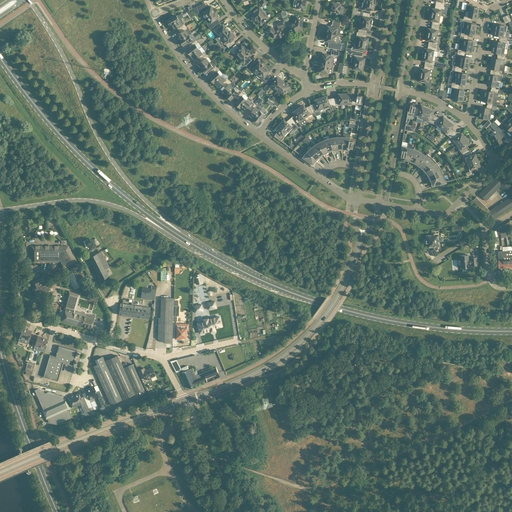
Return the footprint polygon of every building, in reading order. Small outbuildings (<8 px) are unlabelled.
[(305,5),(306,1),(305,0),(298,0),(299,0),(297,7),(299,8),(299,9),(300,9),(301,8),(303,9),(304,5),(305,5)] [(342,11),(340,11),(341,4),(332,2),(331,11),(332,11),(332,12),(334,12),(335,11),(337,12),(336,15),(342,16),(342,11)] [(359,8),(358,11),(361,12),(369,13),(370,9),(373,10),(374,8),(375,4),(366,2),(365,8),(361,7),(359,8)] [(478,13),(479,7),(472,6),(472,4),(467,3),(466,10),(465,10),(465,11),(469,11),(478,13)] [(215,12),(212,9),(213,8),(211,6),(209,7),(210,8),(208,9),(205,4),(197,7),(196,7),(199,14),(200,13),(205,14),(207,17),(215,12)] [(441,9),(444,9),(445,6),(444,6),(436,5),(436,9),(432,8),(432,10),(431,10),(430,14),(440,16),(441,9)] [(268,17),(260,7),(252,13),(254,16),(253,16),(255,20),(256,19),(260,24),(264,20),(265,21),(266,21),(265,20),(268,17)] [(215,11),(215,12),(207,17),(211,22),(208,24),(211,29),(219,23),(217,20),(216,19),(219,17),(215,11)] [(477,18),(478,13),(469,11),(468,17),(464,16),(463,19),(470,20),(470,17),(477,18)] [(368,18),(369,13),(363,12),(361,12),(359,22),(362,22),(371,24),(372,20),(371,20),(372,18),(368,18)] [(176,16),(176,15),(167,20),(170,25),(179,20),(181,19),(184,17),(181,14),(176,16)] [(439,23),(440,16),(430,14),(430,18),(430,20),(434,21),(433,25),(439,26),(440,23),(439,23)] [(297,29),(300,28),(301,28),(303,18),(296,17),(295,23),(289,25),(292,33),(294,32),(295,33),(296,33),(297,32),(297,31),(298,30),(297,29)] [(476,24),(469,23),(470,20),(463,19),(461,18),(460,21),(464,22),(463,27),(476,30),(476,26),(475,26),(476,24)] [(184,24),(181,19),(179,20),(170,25),(172,29),(173,28),(174,30),(179,27),(180,30),(186,26),(184,24)] [(327,29),(327,31),(327,32),(327,33),(339,35),(340,28),(339,28),(340,22),(333,20),(332,27),(328,26),(328,28),(327,29)] [(284,35),(282,28),(285,27),(283,21),(278,23),(277,25),(278,29),(275,30),(271,26),(266,31),(274,38),(278,36),(278,37),(279,37),(280,38),(281,38),(282,37),(282,36),(284,35)] [(371,28),(371,24),(362,22),(361,29),(359,29),(358,32),(365,33),(366,29),(370,30),(370,28),(371,28)] [(230,31),(228,28),(227,28),(226,28),(223,26),(221,27),(219,25),(214,30),(216,32),(222,38),(230,31)] [(439,29),(439,26),(433,25),(432,29),(429,28),(428,30),(427,30),(427,34),(436,36),(437,29),(439,29)] [(188,35),(192,33),(188,28),(187,29),(186,26),(180,30),(182,32),(177,35),(178,37),(180,41),(188,35)] [(475,33),(476,30),(463,27),(462,27),(461,33),(459,32),(458,35),(460,35),(467,36),(467,34),(474,35),(474,33),(475,33)] [(507,32),(503,31),(495,29),(494,35),(501,36),(501,39),(507,40),(507,37),(506,37),(507,32)] [(233,38),(234,37),(234,36),(235,35),(233,33),(232,33),(231,32),(230,31),(222,38),(224,40),(225,41),(226,41),(227,41),(229,43),(227,44),(229,47),(234,43),(232,40),(234,39),(233,38)] [(369,40),(368,40),(368,38),(365,38),(365,33),(358,32),(357,32),(356,37),(359,37),(358,43),(368,44),(369,40)] [(337,45),(339,35),(327,33),(328,33),(327,36),(326,36),(326,38),(327,39),(326,40),(329,41),(328,47),(340,50),(341,46),(337,45)] [(435,41),(436,36),(427,34),(426,38),(427,38),(426,40),(430,41),(429,45),(438,46),(438,42),(435,41)] [(188,42),(190,44),(195,41),(194,38),(192,40),(188,35),(180,41),(183,45),(188,42)] [(473,43),(472,42),(473,41),(466,39),(467,36),(460,35),(459,44),(473,46),(473,43)] [(494,41),(493,46),(505,48),(506,43),(507,40),(501,39),(500,42),(494,41)] [(190,55),(199,49),(195,44),(197,43),(195,41),(190,44),(192,47),(187,50),(190,55)] [(366,50),(366,48),(367,48),(368,44),(358,43),(358,47),(357,48),(356,47),(354,46),(352,47),(351,48),(351,51),(353,52),(362,53),(362,49),(366,50)] [(472,50),(473,46),(459,44),(457,52),(464,53),(464,50),(471,51),(471,50),(472,50)] [(243,46),(243,47),(242,46),(239,48),(236,45),(230,50),(234,54),(236,52),(240,56),(246,50),(245,49),(246,49),(243,46)] [(437,51),(438,46),(429,45),(428,49),(425,49),(425,50),(424,50),(423,54),(433,56),(433,51),(437,51)] [(504,54),(505,48),(493,46),(492,52),(499,53),(499,56),(505,57),(506,54),(504,54)] [(201,58),(206,54),(204,52),(202,54),(199,49),(190,55),(193,58),(194,58),(195,59),(199,56),(201,58)] [(246,49),(246,50),(240,56),(243,60),(241,61),(246,66),(251,60),(248,57),(251,55),(249,53),(249,52),(246,49)] [(333,64),(334,57),(335,58),(338,55),(339,52),(332,50),(331,55),(329,55),(325,54),(324,55),(323,55),(322,58),(321,58),(321,61),(322,61),(322,62),(333,64)] [(362,53),(353,52),(351,53),(350,54),(350,57),(352,58),(354,57),(356,58),(355,63),(364,64),(365,60),(364,60),(364,58),(361,58),(362,53)] [(469,59),(470,57),(463,56),(464,53),(457,52),(455,52),(455,54),(457,55),(456,60),(470,63),(470,59),(469,59)] [(205,58),(208,57),(206,54),(201,58),(203,61),(199,64),(200,65),(199,66),(202,69),(209,63),(205,58)] [(432,61),(433,56),(423,54),(422,58),(423,58),(423,60),(426,61),(426,65),(434,66),(435,62),(432,61)] [(502,61),(503,59),(505,60),(505,57),(499,56),(498,58),(492,57),(491,63),(500,64),(500,62),(501,62),(502,61)] [(217,65),(214,62),(213,60),(211,61),(209,63),(202,69),(205,74),(210,70),(212,72),(217,68),(215,66),(217,65)] [(346,74),(348,66),(350,66),(351,62),(344,60),(344,63),(343,65),(343,66),(342,73),(346,74)] [(469,66),(470,63),(456,60),(455,66),(453,65),(452,68),(455,68),(454,68),(461,70),(461,67),(468,68),(468,66),(469,66)] [(258,73),(265,66),(264,65),(265,64),(263,62),(262,64),(259,61),(256,66),(253,63),(248,69),(253,73),(255,70),(258,73)] [(332,68),(333,64),(322,62),(321,67),(320,67),(319,70),(320,70),(320,71),(321,72),(322,72),(323,73),(324,72),(328,73),(329,69),(330,69),(332,68)] [(364,68),(364,64),(355,63),(354,68),(356,69),(355,70),(360,71),(360,69),(362,70),(363,68),(364,68)] [(505,65),(500,64),(491,63),(490,68),(496,69),(496,72),(502,73),(504,74),(505,65)] [(429,76),(430,69),(433,70),(434,66),(426,65),(425,69),(421,69),(421,70),(420,70),(419,74),(429,76)] [(268,69),(265,66),(258,73),(262,76),(260,78),(265,82),(269,77),(266,74),(268,72),(268,73),(271,69),(269,68),(268,69)] [(214,83),(221,76),(217,71),(219,70),(217,68),(212,72),(214,74),(210,78),(214,83)] [(466,76),(467,74),(460,72),(461,70),(454,68),(455,68),(452,68),(452,71),(454,71),(453,77),(467,79),(467,76),(466,76)] [(499,81),(501,82),(502,73),(496,72),(495,75),(489,74),(488,76),(487,76),(487,79),(499,81)] [(428,79),(429,76),(419,74),(419,78),(420,78),(419,80),(421,81),(421,82),(426,83),(426,86),(430,87),(431,82),(430,82),(431,81),(429,79),(428,79)] [(222,83),(224,85),(229,80),(227,78),(225,80),(221,76),(214,83),(216,86),(217,85),(218,86),(222,83)] [(229,84),(231,82),(234,80),(232,77),(229,80),(224,85),(226,87),(223,91),(224,92),(223,93),(226,95),(233,88),(229,84)] [(284,82),(281,80),(281,79),(279,77),(278,78),(277,77),(274,82),(271,80),(265,88),(268,90),(272,85),(278,89),(283,82),(284,82)] [(466,83),(467,79),(453,77),(452,85),(458,86),(458,83),(465,85),(465,83),(466,83)] [(498,87),(499,81),(487,79),(486,83),(487,83),(487,85),(493,86),(493,89),(499,90),(500,87),(498,87)] [(286,84),(283,82),(278,89),(277,91),(279,93),(281,91),(285,94),(286,92),(288,93),(292,91),(289,87),(290,86),(288,85),(289,85),(286,83),(286,84)] [(464,92),(463,92),(464,90),(457,89),(458,86),(452,85),(451,88),(452,88),(451,93),(464,96),(464,92)] [(235,95),(237,97),(241,92),(237,89),(236,90),(233,88),(226,95),(230,99),(235,95)] [(498,98),(499,93),(502,94),(503,91),(499,90),(493,89),(492,92),(485,90),(484,92),(483,92),(483,96),(492,97),(497,98),(498,98)] [(240,108),(246,100),(242,96),(244,94),(241,92),(237,97),(239,99),(235,104),(240,108)] [(345,103),(345,93),(341,93),(341,94),(339,94),(339,98),(333,99),(335,106),(340,105),(340,104),(345,103)] [(351,93),(349,94),(349,93),(345,93),(345,103),(351,103),(351,105),(356,105),(357,98),(351,97),(351,93)] [(335,106),(333,99),(328,100),(326,96),(325,97),(324,96),(321,97),(324,107),(324,109),(329,107),(331,111),(335,109),(335,106)] [(496,103),(497,98),(492,97),(483,96),(482,99),(483,99),(483,101),(489,102),(489,105),(497,107),(498,103),(496,103)] [(254,104),(252,102),(253,101),(249,97),(246,100),(240,108),(243,110),(245,111),(248,107),(250,109),(254,104)] [(260,97),(254,104),(250,109),(253,110),(249,115),(251,116),(250,116),(253,119),(262,108),(259,106),(262,101),(262,99),(260,97)] [(324,107),(321,97),(317,99),(315,100),(316,103),(311,106),(314,112),(316,116),(320,114),(319,109),(324,107)] [(415,108),(415,105),(410,104),(410,107),(409,107),(407,116),(407,115),(413,116),(415,108)] [(314,112),(311,106),(306,108),(304,105),(302,106),(298,108),(304,117),(308,114),(309,115),(314,112)] [(481,107),(480,112),(488,114),(491,114),(492,109),(496,110),(497,107),(489,105),(488,108),(481,107)] [(415,108),(413,116),(413,115),(418,117),(422,120),(423,117),(428,108),(424,106),(424,107),(422,106),(420,109),(415,108)] [(264,114),(266,112),(265,111),(265,110),(264,109),(262,108),(253,119),(258,122),(264,114)] [(304,117),(298,108),(295,110),(295,111),(294,112),(296,115),(291,119),(296,124),(298,127),(299,127),(301,126),(299,123),(305,119),(304,117)] [(433,111),(431,110),(431,109),(428,108),(423,117),(428,119),(428,121),(433,123),(436,117),(431,114),(433,111)] [(442,129),(449,120),(446,118),(445,119),(444,117),(441,120),(436,117),(433,123),(437,127),(438,125),(442,129)] [(298,127),(296,124),(291,119),(287,122),(284,120),(283,121),(282,121),(279,124),(287,131),(288,132),(292,128),(295,131),(298,127)] [(453,125),(451,123),(452,123),(449,120),(442,129),(446,132),(445,133),(450,137),(455,132),(451,128),(453,125)] [(492,123),(489,120),(483,125),(486,128),(492,123)] [(511,131),(511,122),(509,120),(506,123),(505,122),(500,127),(505,131),(508,128),(511,132),(511,131)] [(287,131),(279,124),(277,127),(276,129),(279,131),(275,136),(281,141),(285,136),(283,135),(287,131)] [(501,142),(502,142),(500,138),(502,136),(504,134),(496,125),(493,128),(498,133),(497,133),(491,137),(494,142),(495,141),(497,145),(498,144),(499,145),(501,143),(501,142)] [(464,135),(463,135),(462,134),(459,136),(455,132),(450,137),(453,141),(454,140),(458,144),(466,138),(464,135)] [(355,145),(356,137),(350,136),(348,147),(349,147),(353,148),(353,145),(355,145)] [(469,143),(468,142),(468,141),(466,138),(458,144),(461,149),(459,150),(463,154),(469,151),(466,145),(469,143)] [(333,151),(330,139),(329,139),(325,140),(324,141),(329,153),(332,151),(333,151)] [(329,153),(324,141),(323,141),(319,143),(318,144),(324,154),(325,154),(329,153)] [(324,154),(318,144),(317,144),(314,146),(313,147),(321,157),(324,155),(324,154)] [(410,162),(414,148),(413,148),(409,147),(408,148),(407,148),(408,146),(406,157),(404,157),(404,161),(410,162)] [(321,157),(313,147),(312,148),(309,151),(308,152),(317,160),(318,160),(321,157)] [(414,148),(410,162),(414,164),(420,152),(419,152),(420,150),(420,149),(416,148),(414,147),(414,148)] [(317,160),(308,152),(307,153),(305,151),(301,157),(313,166),(313,165),(316,161),(317,160)] [(477,156),(476,156),(475,154),(472,156),(469,151),(463,154),(465,159),(466,159),(468,164),(478,160),(477,156)] [(418,166),(425,156),(424,155),(421,153),(420,152),(414,164),(418,166)] [(422,169),(430,160),(432,158),(431,157),(428,155),(427,154),(425,156),(418,166),(422,169)] [(425,172),(435,165),(437,163),(436,162),(433,159),(432,158),(430,160),(422,169),(425,172)] [(480,163),(478,160),(468,164),(470,169),(469,169),(469,171),(466,173),(467,176),(465,176),(467,176),(472,175),(473,173),(472,171),(477,168),(476,167),(480,165),(479,164),(480,163)] [(428,176),(439,170),(441,169),(440,167),(438,164),(437,163),(435,165),(425,172),(428,176)] [(430,181),(442,176),(444,175),(443,174),(441,170),(441,169),(439,170),(428,176),(430,181)] [(511,185),(501,172),(494,178),(501,186),(500,186),(509,197),(510,197),(511,199),(511,185)] [(442,176),(430,181),(432,187),(435,186),(435,185),(439,183),(440,185),(447,184),(446,182),(445,179),(444,176),(444,175),(442,176)] [(486,200),(500,186),(501,186),(494,178),(479,193),(486,200)] [(486,213),(490,211),(476,197),(472,200),(486,213)] [(493,220),(511,207),(511,199),(510,197),(509,197),(490,211),(486,213),(493,220)] [(428,246),(438,245),(437,235),(427,236),(428,240),(426,240),(427,243),(428,243),(428,246)] [(31,246),(31,262),(51,262),(51,264),(50,264),(48,266),(50,269),(53,269),(55,266),(53,264),(53,262),(59,262),(63,270),(77,262),(68,246),(31,246)] [(503,267),(503,251),(500,251),(500,256),(498,256),(498,262),(495,262),(495,267),(504,267),(503,267)] [(101,252),(88,258),(100,281),(109,276),(106,270),(109,268),(107,263),(101,252)] [(460,256),(461,268),(469,267),(469,264),(472,264),(472,266),(477,265),(476,257),(471,258),(471,259),(469,259),(468,255),(460,256)] [(118,267),(125,262),(123,258),(116,263),(118,267)] [(66,275),(74,289),(80,285),(72,272),(66,275)] [(86,282),(82,275),(77,278),(81,285),(86,282)] [(36,297),(51,290),(52,289),(51,288),(48,283),(45,284),(42,278),(32,283),(36,291),(34,292),(36,297)] [(155,300),(156,289),(147,288),(145,299),(155,300)] [(90,329),(93,319),(94,316),(86,314),(74,310),(79,295),(68,292),(64,307),(65,308),(61,320),(90,329)] [(172,338),(173,298),(161,298),(161,318),(159,318),(158,333),(158,338),(161,340),(167,340),(166,343),(172,343),(172,338)] [(118,315),(148,319),(150,307),(120,303),(118,315)] [(208,318),(211,331),(215,330),(215,328),(221,326),(219,316),(208,319),(208,318)] [(211,331),(208,318),(203,319),(204,322),(197,323),(200,333),(211,331)] [(188,330),(188,324),(176,323),(175,339),(180,339),(180,338),(186,338),(187,330),(188,330)] [(19,338),(24,339),(29,340),(31,332),(27,331),(27,330),(22,329),(19,338)] [(37,337),(36,342),(35,346),(44,348),(47,339),(41,338),(37,337)] [(49,355),(48,359),(43,376),(58,381),(63,363),(72,366),(77,351),(59,346),(55,356),(49,355)] [(126,362),(122,364),(121,365),(117,356),(108,360),(107,359),(104,360),(104,361),(105,361),(118,391),(122,399),(144,389),(132,364),(128,366),(126,362)] [(104,361),(104,360),(102,357),(95,360),(97,365),(93,366),(110,404),(122,399),(118,391),(105,361),(104,361)] [(138,371),(141,378),(146,376),(148,380),(151,379),(151,378),(156,376),(155,374),(152,367),(145,370),(144,368),(138,371)] [(206,379),(219,373),(216,367),(196,376),(197,377),(185,382),(188,388),(197,384),(206,380),(206,379)] [(193,368),(182,373),(185,382),(197,377),(196,376),(193,368)] [(101,396),(99,391),(96,392),(94,387),(90,389),(85,391),(85,393),(89,400),(97,396),(98,398),(102,407),(100,408),(102,413),(108,411),(103,398),(102,398),(101,396)] [(48,392),(45,394),(44,391),(37,389),(34,390),(33,388),(42,409),(41,409),(46,420),(47,419),(49,423),(56,424),(72,417),(62,396),(57,398),(55,394),(48,392)] [(81,398),(79,394),(67,399),(71,408),(80,404),(84,413),(81,414),(82,418),(86,417),(91,415),(88,408),(85,401),(83,397),(81,398)]
